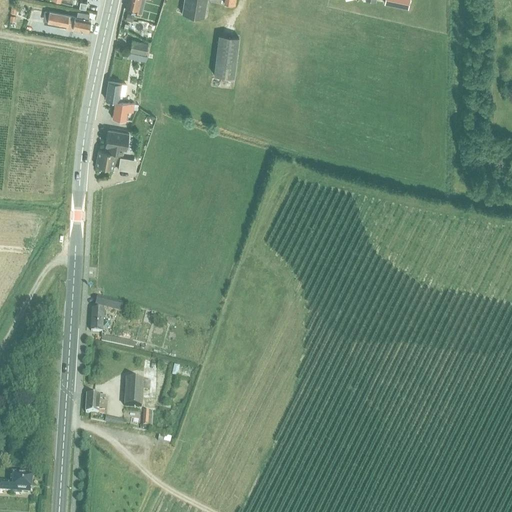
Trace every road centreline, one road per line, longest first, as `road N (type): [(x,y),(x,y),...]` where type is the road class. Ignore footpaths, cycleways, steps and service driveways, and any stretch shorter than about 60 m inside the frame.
road 1 (secondary): [(57,511),(79,176),(111,0)]
road 2 (track): [(75,260),(41,274),(0,351)]
